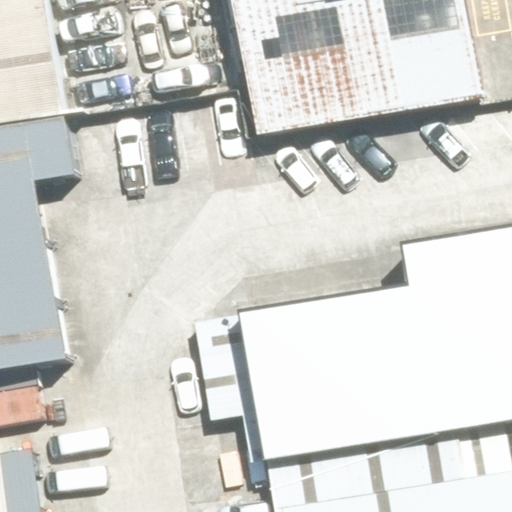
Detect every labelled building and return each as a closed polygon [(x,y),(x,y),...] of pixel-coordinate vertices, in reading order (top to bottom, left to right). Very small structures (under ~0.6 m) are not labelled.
[(29,0),(0,0),(0,128),(10,127),(49,121),(29,0)] [(440,0),(199,0),(219,124),(454,87),(440,0)] [(10,127),(0,128),(0,364),(48,357),(10,127)] [(413,282),(225,314),(249,458),(511,416),(511,217),(405,235),(413,282)] [(511,511),(511,416),(249,458),(252,511),(511,511)]
